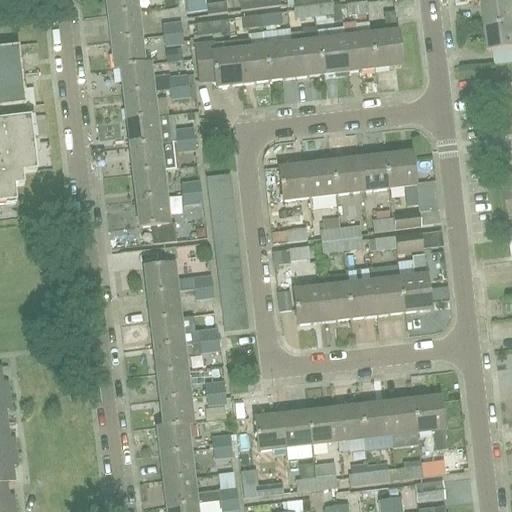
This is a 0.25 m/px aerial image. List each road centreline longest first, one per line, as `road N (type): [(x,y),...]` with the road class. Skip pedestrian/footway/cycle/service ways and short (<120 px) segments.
road 1 (residential): [(467,349),(298,367),(277,358),(267,332),(248,148),(263,134),(439,111)]
road 2 (residential): [(122,511),(60,0)]
road 3 (residential): [(467,349),(439,111)]
road 4 (residential): [(486,511),(467,349)]
